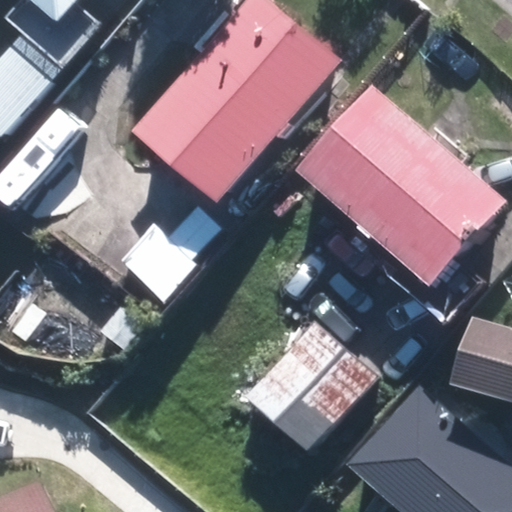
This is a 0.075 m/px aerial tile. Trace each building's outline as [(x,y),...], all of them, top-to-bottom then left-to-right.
[(25,0),(66,34),(95,0),(25,0)] [(229,214),(347,67),(263,0),(258,0),(142,144),(229,214)] [(0,73),(0,140),(8,148),(71,76),(30,40),(0,73)] [(440,296),(511,212),(511,207),(377,93),(302,179),(440,296)] [(207,273),(161,230),(128,267),(173,309),(207,273)] [(456,390),(511,405),(511,330),(475,321),(456,390)] [(381,381),(320,326),(249,402),(309,458),(381,381)] [(511,511),(511,478),(415,392),(339,477),(378,511),(511,511)] [(60,511),(46,481),(0,502),(0,511),(60,511)]
